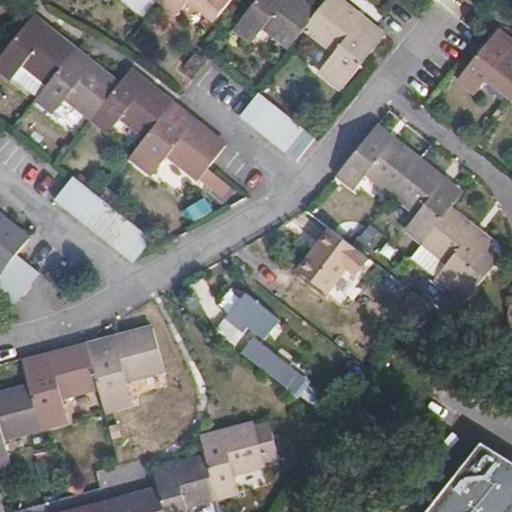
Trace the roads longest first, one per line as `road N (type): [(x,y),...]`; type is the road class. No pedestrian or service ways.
road 1 (residential): [(112,42),(304,183)]
road 2 (residential): [(132,291),(304,183)]
road 3 (residential): [(304,183),(383,96),(430,26)]
road 4 (residential): [(0,186),(132,291)]
road 5 (residential): [(0,345),(132,291)]
